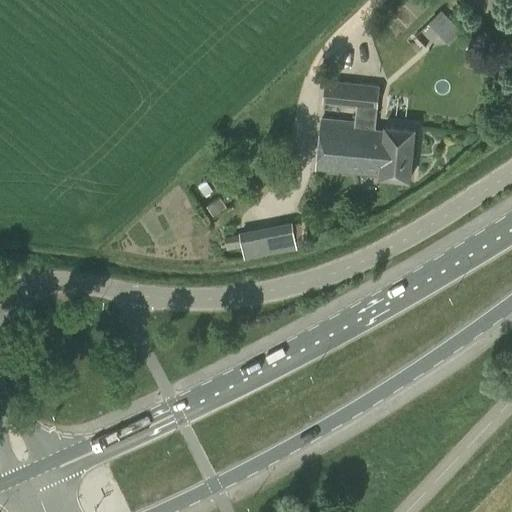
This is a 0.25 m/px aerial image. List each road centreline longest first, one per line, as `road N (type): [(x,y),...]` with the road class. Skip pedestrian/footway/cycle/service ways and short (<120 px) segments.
road 1 (unclassified): [(0,307),(21,290),(50,284),(135,296),(266,287),(347,262),(511,165)]
road 2 (primary): [(511,222),(304,341),(29,474)]
road 3 (primary): [(155,511),(387,386)]
road 4 (primary): [(208,511),(387,386)]
road 5 (primary): [(387,386),(511,299)]
road 6 (unclassified): [(408,511),(511,402)]
